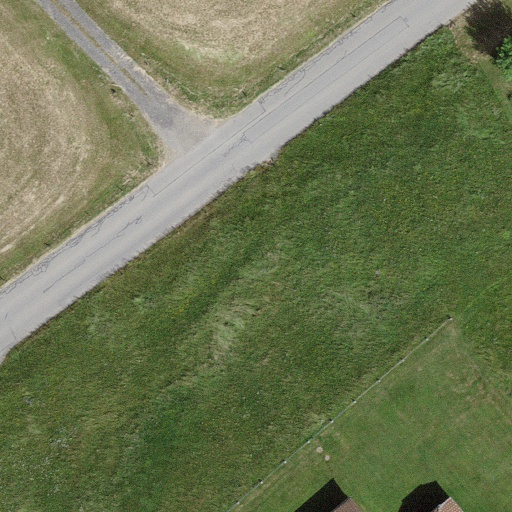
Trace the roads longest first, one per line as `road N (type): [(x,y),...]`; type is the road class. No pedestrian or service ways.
road 1 (unclassified): [(435,0),(0,324)]
road 2 (track): [(217,164),(60,0)]
